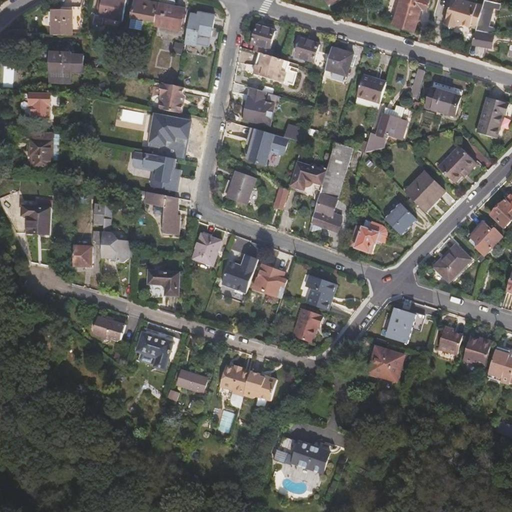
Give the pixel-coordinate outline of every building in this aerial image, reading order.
[(104,19),(123,22),(127,0),(103,0),(100,16),(96,15),(95,24),(103,25),(104,19)] [(145,20),(156,23),(160,4),(138,0),(136,0),(131,28),(142,30),(145,20)] [(156,23),(155,26),(181,31),(185,9),(174,7),(175,1),(168,0),(160,0),(160,4),(156,23)] [(429,0),(401,0),(393,24),(414,31),(421,7),(426,9),(429,0)] [(470,26),(477,4),(464,0),(451,0),(445,24),(455,27),(455,24),(456,22),(460,23),(470,26)] [(500,3),(486,0),(484,0),(483,5),(477,28),(476,30),(492,34),(493,28),(488,27),(494,8),(499,9),(500,3)] [(476,28),(483,5),(477,4),(470,26),(476,28)] [(53,10),(52,35),(72,36),(72,34),(82,34),(82,9),(73,8),(73,11),(65,11),(53,10)] [(198,17),(191,15),(186,42),(196,44),(198,34),(212,36),(216,16),(198,13),(198,17)] [(258,26),(253,44),(271,50),(276,31),(258,26)] [(475,33),(472,44),(491,48),(494,36),(475,33)] [(302,39),(297,57),(315,63),(320,45),(302,39)] [(184,44),(176,43),(174,54),(182,55),(184,44)] [(333,48),(326,70),(348,76),(354,55),(333,48)] [(283,83),(290,62),(283,60),(260,53),(257,66),(264,68),(262,77),(283,83)] [(85,56),(52,55),(52,83),(72,83),(72,66),(85,66),(85,56)] [(19,86),(21,68),(5,66),(3,84),(19,86)] [(254,74),(262,77),(264,68),(257,66),(254,74)] [(418,96),(425,71),(419,69),(411,94),(418,96)] [(381,104),(387,82),(381,81),(364,75),(357,97),(381,104)] [(163,96),(160,110),(182,114),(184,103),(183,102),(184,96),(185,89),(164,84),(161,96),(163,96)] [(271,126),(277,95),(249,87),(246,99),(249,99),(245,120),(271,126)] [(461,97),(433,89),(427,108),(456,117),(461,97)] [(52,94),(21,94),(21,119),(52,119),(52,94)] [(510,104),(488,98),(478,133),(497,139),(504,115),(507,116),(510,104)] [(386,109),(384,114),(402,120),(405,109),(397,106),(395,111),(386,109)] [(193,119),(154,111),(147,145),(166,149),(168,141),(177,143),(177,138),(189,140),(193,119)] [(372,133),(368,144),(366,153),(382,149),(386,135),(402,140),(408,122),(402,120),(384,114),(378,135),(372,133)] [(304,143),(308,131),(290,126),(286,138),(300,142),(304,143)] [(54,134),(29,133),(29,140),(32,140),(32,157),(33,157),(33,169),(53,170),(53,161),(54,134)] [(282,148),(286,138),(270,133),(265,151),(274,154),(279,155),(273,173),(281,175),(285,176),(282,189),(289,191),(290,189),(298,163),(304,143),(300,142),(298,150),(291,148),(290,151),(282,148)] [(361,152),(336,143),(328,168),(328,170),(319,198),(312,223),(323,227),(338,232),(342,223),(342,217),(334,214),(343,183),(347,170),(355,172),(358,173),(363,152),(361,152)] [(468,170),(470,172),(477,164),(460,147),(439,168),(455,183),(468,170)] [(108,153),(93,150),(91,165),(105,168),(108,153)] [(175,160),(138,153),(136,164),(137,167),(156,171),(153,188),(175,192),(177,181),(172,180),(175,160)] [(279,155),(274,154),(269,171),(273,173),(279,155)] [(319,198),(328,170),(312,165),(311,167),(298,163),(290,189),(319,198)] [(95,168),(93,178),(101,179),(103,169),(95,168)] [(347,170),(343,183),(352,185),(355,172),(347,170)] [(257,179),(237,172),(234,171),(225,197),(228,198),(247,204),(257,179)] [(426,172),(406,193),(423,209),(429,203),(432,206),(446,192),(426,172)] [(275,208),(284,210),(289,191),(282,189),(281,188),(275,208)] [(151,193),(148,193),(146,204),(165,208),(163,235),(180,236),(181,216),(179,215),(176,215),(177,210),(179,211),(180,199),(168,196),(151,193)] [(491,215),(504,228),(511,220),(511,205),(508,201),(506,200),(491,215)] [(53,209),(53,201),(40,201),(39,208),(53,209)] [(429,203),(423,209),(426,212),(432,206),(429,203)] [(386,220),(402,236),(418,220),(402,204),(386,220)] [(106,207),(107,206),(97,206),(95,224),(105,225),(106,219),(106,207)] [(52,235),(53,209),(39,208),(25,207),(24,216),(30,217),(29,234),(52,235)] [(112,220),(106,219),(105,225),(105,233),(104,246),(103,258),(115,259),(118,263),(125,263),(129,259),(130,243),(130,242),(120,241),(114,234),(111,233),(112,220)] [(370,227),(365,225),(363,228),(357,226),(350,246),(370,253),(374,240),(385,243),(388,237),(388,233),(386,229),(383,226),(372,222),(370,227)] [(323,227),(312,223),(310,229),(309,231),(313,232),(319,229),(322,230),(323,227)] [(477,234),(471,241),(477,247),(475,249),(484,258),(504,238),(496,229),(492,232),(483,223),(475,232),(477,234)] [(97,246),(104,246),(105,233),(94,232),(94,242),(97,242),(97,246)] [(223,241),(202,234),(193,259),(214,266),(223,241)] [(469,243),(475,249),(477,247),(471,241),(469,243)] [(93,248),(75,247),(74,266),(92,267),(93,248)] [(446,262),(437,271),(449,283),(471,261),(455,247),(444,259),(446,262)] [(260,259),(245,254),(241,265),(230,261),(221,286),(247,295),(260,259)] [(255,289),(282,299),(283,295),(288,280),(284,279),(285,273),(263,266),(255,289)] [(180,274),(150,272),(150,284),(165,285),(167,287),(166,295),(178,296),(180,274)] [(307,304),(329,311),(338,285),(311,276),(307,287),(312,289),(307,304)] [(294,337),(310,343),(316,326),(318,327),(321,327),(324,317),(303,309),(294,337)] [(397,309),(389,337),(408,343),(416,315),(397,309)] [(98,335),(103,337),(104,341),(108,339),(118,342),(122,340),(126,326),(100,317),(95,332),(98,335)] [(316,326),(310,343),(312,343),(318,327),(316,326)] [(143,333),(175,343),(179,344),(181,340),(145,328),(143,333)] [(445,329),(438,348),(457,355),(463,336),(450,331),(450,330),(445,329)] [(166,370),(175,343),(143,333),(137,352),(157,358),(155,366),(166,370)] [(470,339),(463,360),(485,367),(492,342),(484,340),(483,343),(480,342),(470,339)] [(378,347),(370,372),(396,380),(404,355),(378,347)] [(495,351),(488,374),(501,378),(500,382),(510,386),(511,380),(511,352),(509,352),(508,355),(495,351)] [(234,393),(244,397),(251,374),(243,371),(235,369),(227,366),(221,387),(231,390),(234,393)] [(209,379),(183,371),(178,386),(205,394),(209,379)] [(261,377),(261,375),(252,372),(251,374),(244,396),(254,399),(257,397),(271,401),(278,380),(269,378),(266,379),(261,377)] [(487,378),(500,382),(501,378),(488,374),(487,378)] [(170,398),(177,401),(180,395),(172,392),(170,398)] [(232,404),(241,406),(244,397),(234,393),(231,400),(232,404)] [(488,425),(496,429),(498,423),(489,420),(488,425)] [(496,429),(511,435),(511,423),(499,421),(498,423),(496,429)] [(292,465),(322,474),(328,453),(330,446),(317,443),(315,449),(280,440),(277,450),(275,450),(272,464),(291,469),(292,465)]
